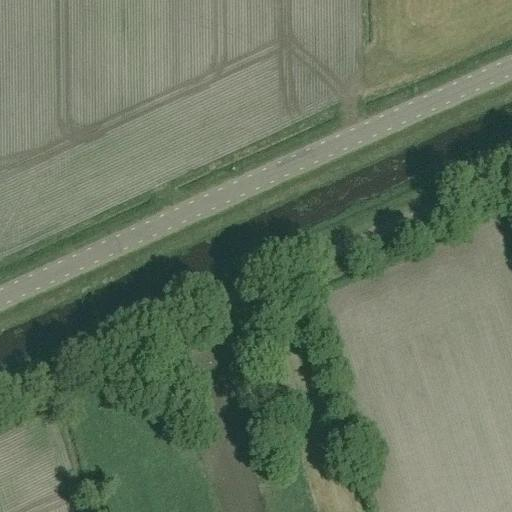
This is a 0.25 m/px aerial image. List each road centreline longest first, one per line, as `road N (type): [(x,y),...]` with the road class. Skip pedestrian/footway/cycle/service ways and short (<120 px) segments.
road 1 (unclassified): [(0,405),(511,172)]
road 2 (unclassified): [(0,300),(511,69)]
